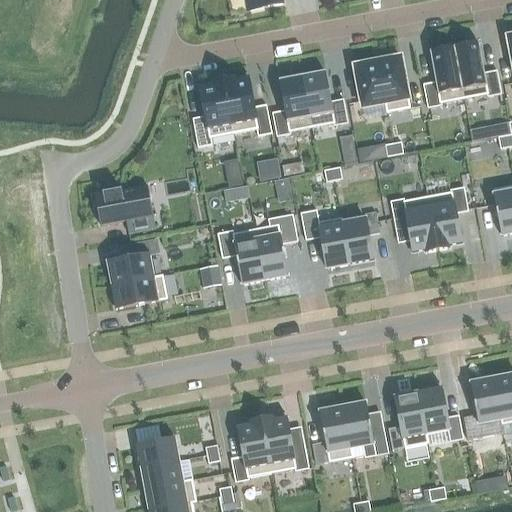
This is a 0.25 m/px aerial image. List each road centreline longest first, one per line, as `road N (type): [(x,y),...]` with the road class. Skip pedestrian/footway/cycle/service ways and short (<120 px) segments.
road 1 (tertiary): [(511,308),(86,389)]
road 2 (residential): [(86,389),(57,189),(68,173),(119,146),(153,61)]
road 3 (residential): [(482,0),(153,61)]
road 4 (residential): [(104,511),(86,389)]
